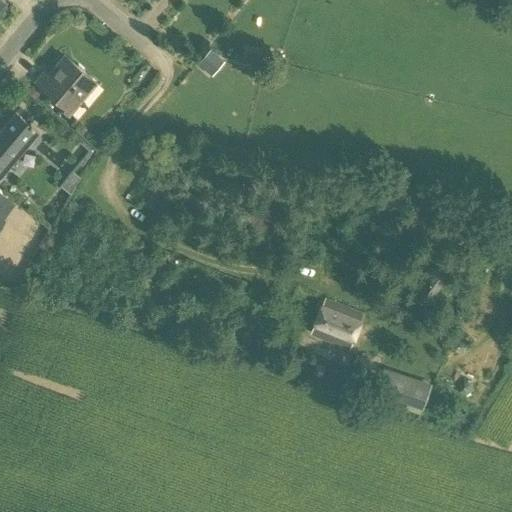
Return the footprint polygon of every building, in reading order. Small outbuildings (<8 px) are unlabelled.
[(197,64),(208,73),(221,58),(209,49),(197,64)] [(95,82),(63,55),(47,73),(44,70),(34,82),(64,107),(73,96),(79,101),(95,82)] [(0,175),(37,133),(14,113),(0,129),(0,175)] [(69,194),(79,177),(71,170),(59,185),(69,194)] [(427,304),(446,276),(434,267),(414,295),(427,304)] [(349,349),(363,314),(325,298),(311,333),(349,349)] [(272,341),(262,332),(250,345),(261,354),(272,341)] [(357,355),(354,366),(365,369),(367,370),(371,360),(357,355)] [(426,407),(431,394),(428,393),(431,383),(383,367),(374,393),(406,403),(404,409),(419,414),(421,409),(422,409),(424,406),(426,407)] [(363,376),(360,384),(371,387),(376,373),(365,369),(363,376)] [(464,378),(457,383),(458,392),(466,396),(473,390),(472,382),(464,378)] [(375,407),(378,398),(367,395),(364,403),(375,407)]
